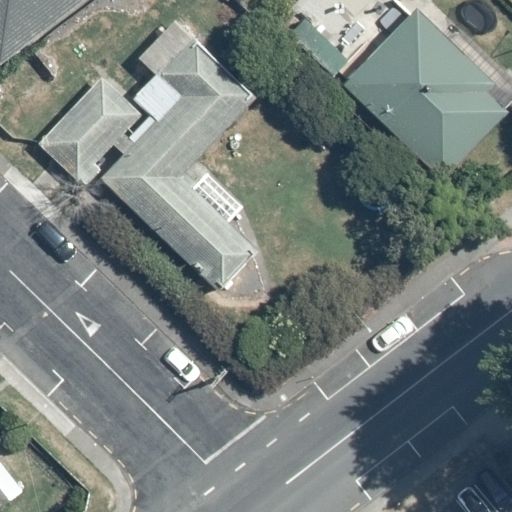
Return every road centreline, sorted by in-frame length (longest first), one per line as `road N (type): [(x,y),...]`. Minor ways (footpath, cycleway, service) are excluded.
road 1 (residential): [(0,268),(249,511)]
road 2 (residential): [(251,511),(511,307)]
